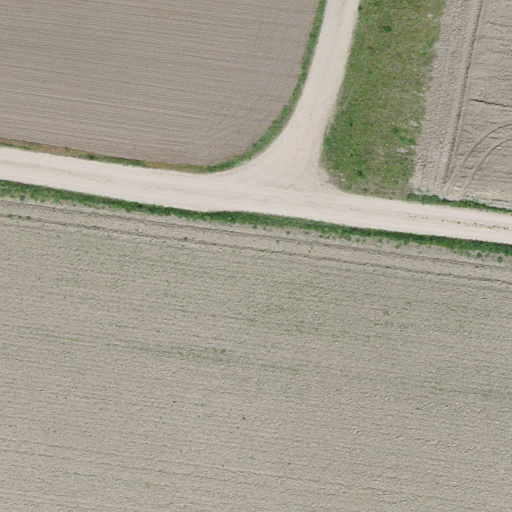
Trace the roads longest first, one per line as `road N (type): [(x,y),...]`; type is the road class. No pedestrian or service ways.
road 1 (track): [(0,162),(511,227)]
road 2 (track): [(280,198),(341,0)]
